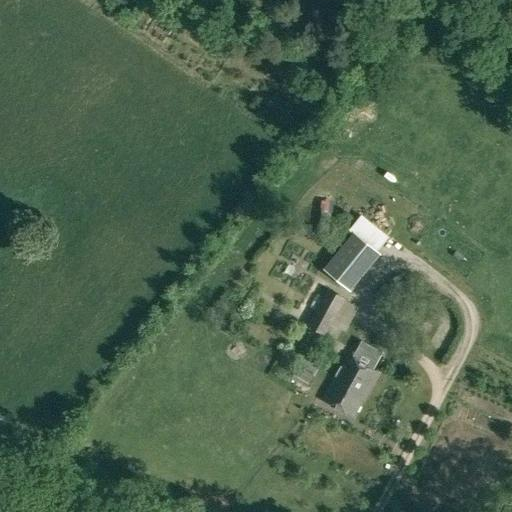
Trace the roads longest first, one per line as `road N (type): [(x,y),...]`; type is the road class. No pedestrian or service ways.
road 1 (unknown): [(333,511),(434,166)]
road 2 (unclassified): [(158,511),(0,454)]
